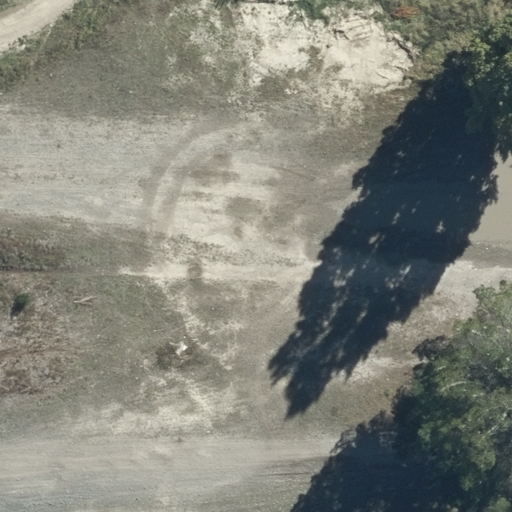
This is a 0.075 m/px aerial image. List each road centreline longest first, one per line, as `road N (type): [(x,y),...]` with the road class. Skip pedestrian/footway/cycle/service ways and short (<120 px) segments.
road 1 (unclassified): [(0,114),(366,110),(511,155)]
road 2 (unclassified): [(511,462),(163,511)]
